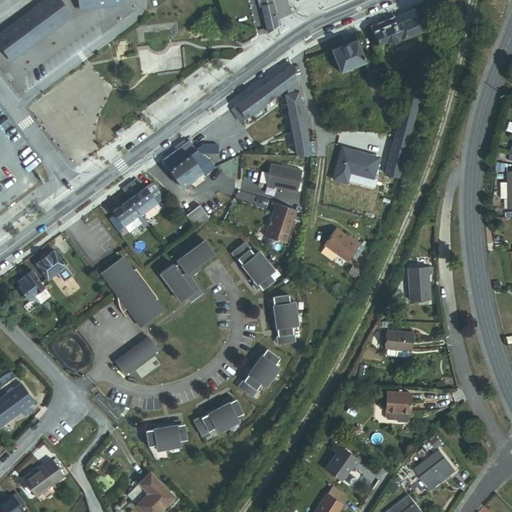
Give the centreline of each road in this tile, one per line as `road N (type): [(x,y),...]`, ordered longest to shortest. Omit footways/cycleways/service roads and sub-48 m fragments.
road 1 (tertiary): [(511,34),(479,116),(471,179),(480,307),(511,396)]
road 2 (secondary): [(81,196),(295,35)]
road 3 (unknown): [(295,35),(312,108),(326,130),(386,144),(376,81)]
road 4 (unclassified): [(81,196),(0,89)]
